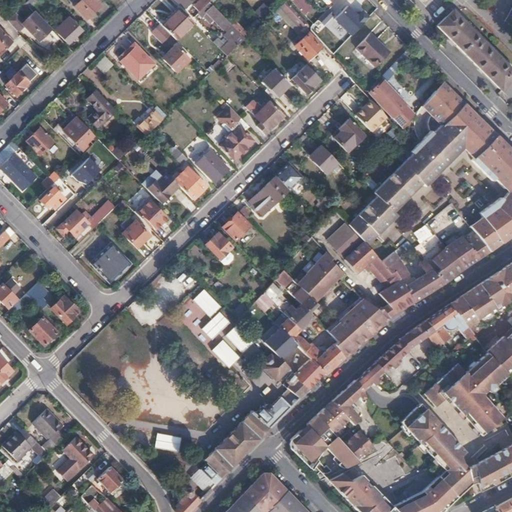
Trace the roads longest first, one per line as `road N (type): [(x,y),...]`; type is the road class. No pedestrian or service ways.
road 1 (residential): [(106,310),(344,81)]
road 2 (secondary): [(267,447),(394,332),(511,251)]
road 3 (residential): [(0,151),(156,0)]
road 4 (residential): [(44,372),(168,511)]
road 5 (residential): [(511,126),(386,0)]
road 6 (residential): [(0,201),(106,310)]
